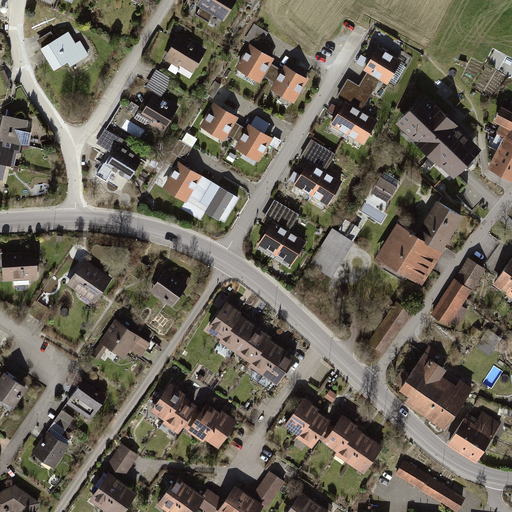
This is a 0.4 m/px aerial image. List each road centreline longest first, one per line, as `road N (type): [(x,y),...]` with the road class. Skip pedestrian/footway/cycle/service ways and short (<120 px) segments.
road 1 (residential): [(361,29),(223,256)]
road 2 (residential): [(370,383),(511,196)]
road 3 (residential): [(0,316),(58,377),(5,459)]
road 4 (residential): [(67,144),(97,119),(169,0)]
road 5 (residential): [(324,340),(226,479)]
road 6 (tertiary): [(497,477),(443,451),(370,383)]
road 7 (residential): [(67,144),(21,62),(20,0)]
road 8 (tertiary): [(223,256),(163,230),(75,217)]
road 9 (tertiary): [(324,340),(223,256)]
